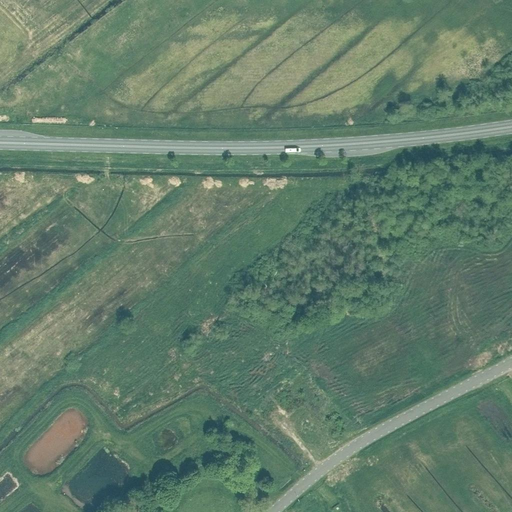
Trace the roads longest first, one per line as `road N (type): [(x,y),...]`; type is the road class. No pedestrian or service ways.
road 1 (primary): [(511,127),(298,146),(0,142)]
road 2 (tertiary): [(271,511),(354,445),(511,362)]
